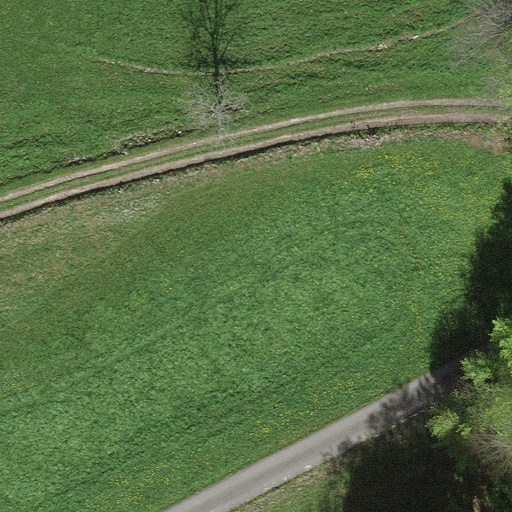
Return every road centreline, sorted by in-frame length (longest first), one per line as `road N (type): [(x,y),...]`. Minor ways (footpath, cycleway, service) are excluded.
road 1 (track): [(0,202),(357,112),(511,108)]
road 2 (track): [(511,342),(193,511)]
